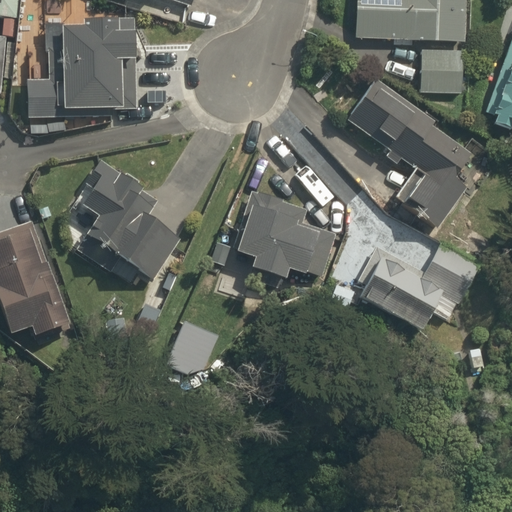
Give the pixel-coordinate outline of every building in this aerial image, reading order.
[(0,0),(0,14),(13,16),(15,0),(0,0)] [(352,0),(352,41),(463,43),(463,0),(352,0)] [(108,28),(54,26),(49,104),(144,109),(147,48),(135,47),(136,20),(109,18),(108,28)] [(511,125),(511,26),(479,113),(511,125)] [(460,50),(415,49),(413,95),(458,96),(460,50)] [(341,121),(363,135),(413,168),(386,209),(422,232),(475,152),(367,81),(341,121)] [(96,212),(79,242),(150,281),(173,239),(140,221),(151,202),(132,191),(137,182),(96,159),(73,199),(96,212)] [(244,187),(224,252),(241,259),(237,272),(273,283),(275,275),(291,280),(293,271),(322,280),(334,241),(295,229),(299,218),(274,210),(278,197),(244,187)] [(64,321),(29,222),(0,232),(0,330),(18,324),(22,336),(64,321)] [(418,269),(369,248),(346,302),(415,332),(433,292),(455,302),(472,265),(429,246),(418,269)]
